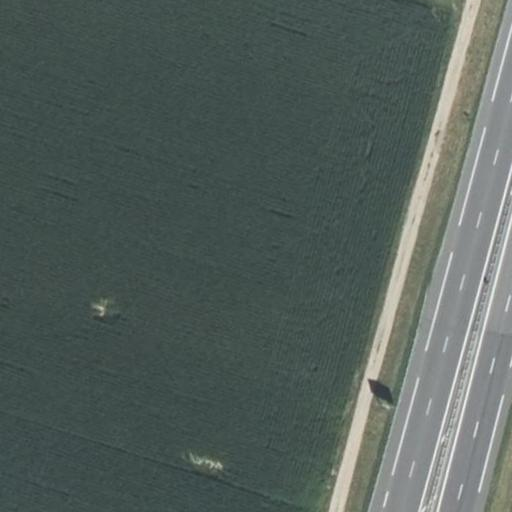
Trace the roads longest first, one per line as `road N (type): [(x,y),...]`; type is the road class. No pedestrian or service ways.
road 1 (track): [(476,0),(342,511)]
road 2 (trunk): [(511,90),(398,511)]
road 3 (trunk): [(455,511),(511,290)]
